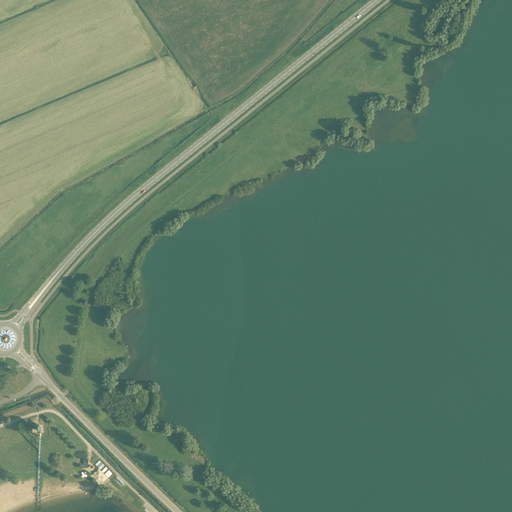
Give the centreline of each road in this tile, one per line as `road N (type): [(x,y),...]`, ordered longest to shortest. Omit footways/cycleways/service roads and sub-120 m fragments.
road 1 (secondary): [(14,327),(86,240),(146,185),(376,0)]
road 2 (tertiary): [(178,511),(41,376)]
